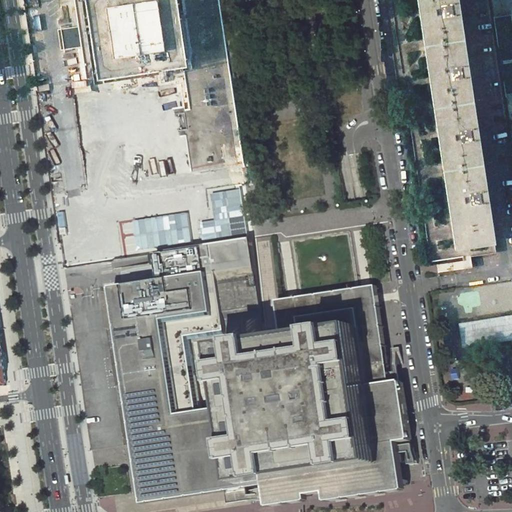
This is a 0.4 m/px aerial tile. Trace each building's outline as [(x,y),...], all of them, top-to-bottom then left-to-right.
[(217,0),(79,0),(99,134),(235,114),(217,0)] [(458,0),(417,0),(456,252),(457,260),(468,259),(499,254),(458,0)] [(395,71),(397,86),(405,85),(402,70),(395,71)] [(178,173),(94,184),(103,244),(187,232),(178,173)] [(211,189),(218,239),(249,234),(242,185),(211,189)] [(162,281),(113,288),(147,505),(219,494),(269,487),(272,509),(312,503),(312,497),(329,494),(331,504),(410,491),(402,444),(416,442),(406,382),(394,384),(380,288),(281,302),(285,340),(228,349),(236,399),(237,407),(208,412),(181,416),(166,321),(216,314),(207,247),(158,253),(162,281)] [(511,315),(459,324),(462,345),(511,338),(511,341),(511,315)]
